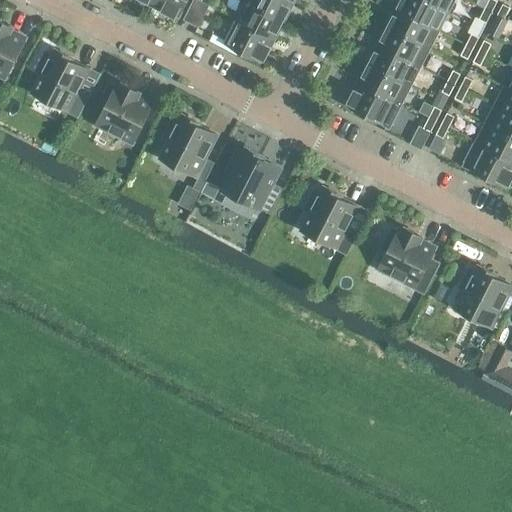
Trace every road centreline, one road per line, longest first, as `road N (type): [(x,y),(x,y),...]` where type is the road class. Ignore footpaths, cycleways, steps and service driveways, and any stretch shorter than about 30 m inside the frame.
road 1 (residential): [(279,119),(41,0)]
road 2 (residential): [(511,239),(279,119)]
road 3 (residential): [(279,119),(339,0)]
